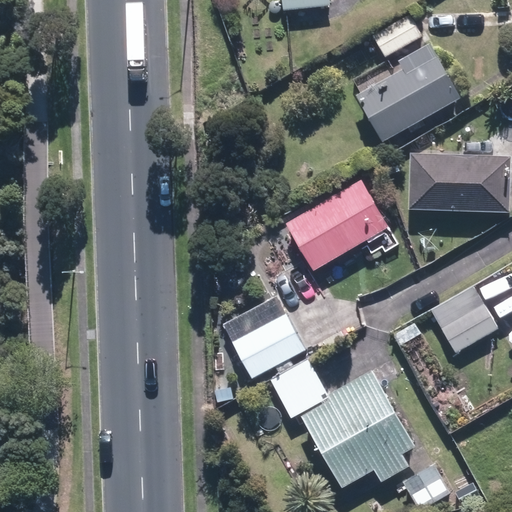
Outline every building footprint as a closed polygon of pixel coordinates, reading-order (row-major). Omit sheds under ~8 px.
[(330,0),(283,0),(285,10),(331,5),(330,0)] [(410,14),(373,35),(386,57),(423,36),(410,14)] [(400,60),(405,69),(358,95),(384,141),(462,97),(431,43),(400,60)] [(402,153),(382,150),(378,176),(399,178),(402,153)] [(511,169),(511,155),(411,153),(409,207),(511,211),(511,169)] [(363,180),(288,223),(315,269),(389,226),(363,180)] [(475,288),(434,310),(457,351),(497,329),(475,288)] [(279,295),(227,323),(255,376),(307,348),(279,295)] [(309,360),(273,380),(293,416),(329,396),(309,360)] [(375,469),(382,480),(409,464),(402,453),(416,445),(374,374),(304,415),(346,485),(375,469)] [(405,482),(421,510),(450,493),(434,465),(405,482)]
